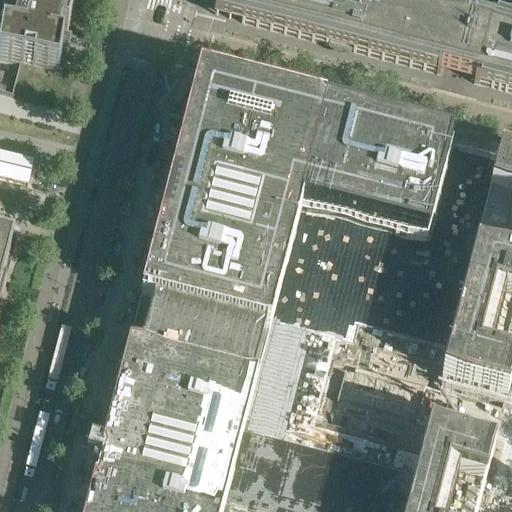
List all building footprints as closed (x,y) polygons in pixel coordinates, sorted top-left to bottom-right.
[(1,34),(0,42),(0,63),(19,66),(57,73),(59,65),(62,45),(64,45),(65,41),(67,34),(75,0),(8,0),(4,19),(16,22),(12,36),(1,34)] [(488,26),(455,17),(392,0),(217,0),(213,17),(338,49),(340,50),(342,50),(353,53),(440,76),(474,84),(474,83),(476,83),(491,28),(488,27),(488,26)] [(511,31),(494,27),(489,25),(488,26),(488,27),(491,28),(476,83),(474,83),(474,84),(473,84),(493,89),(511,93),(511,31)] [(407,511),(428,432),(429,432),(431,426),(414,421),(374,411),(382,380),(439,395),(443,381),(441,381),(468,281),(482,224),(490,193),(490,192),(499,158),(451,146),(233,89),(199,80),(161,226),(173,229),(154,305),(133,382),(133,383),(121,382),(86,511),(407,511)] [(468,281),(441,381),(443,381),(488,393),(507,398),(511,378),(511,161),(499,158),(490,192),(490,193),(482,224),(511,231),(511,263),(475,254),(468,281)] [(0,305),(6,284),(12,258),(14,251),(16,244),(17,239),(5,235),(0,233),(0,305)] [(477,511),(485,484),(494,449),(429,432),(428,432),(407,511),(477,511)]
